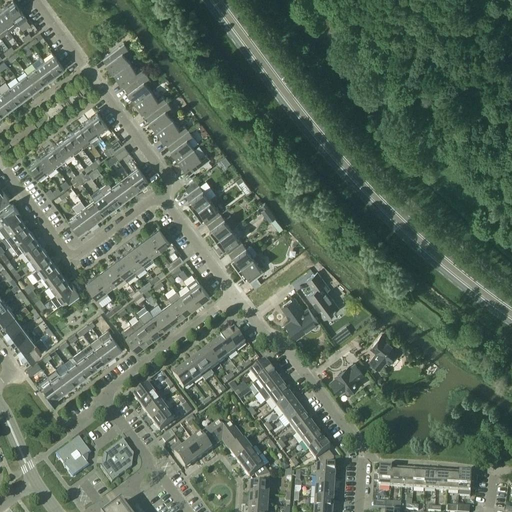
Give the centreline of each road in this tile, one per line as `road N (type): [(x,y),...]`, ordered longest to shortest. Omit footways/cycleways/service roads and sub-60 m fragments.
road 1 (secondary): [(215,0),(370,193),(511,314)]
road 2 (residential): [(354,511),(358,453),(282,343),(232,295)]
road 3 (residential): [(163,197),(170,182),(34,0)]
road 4 (residential): [(163,197),(69,258),(0,160)]
road 5 (residential): [(105,397),(232,295)]
